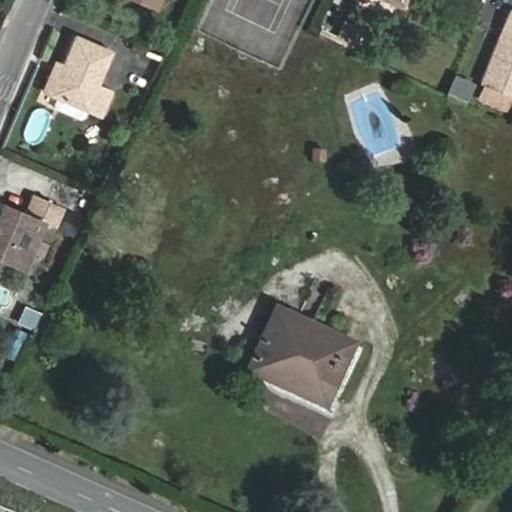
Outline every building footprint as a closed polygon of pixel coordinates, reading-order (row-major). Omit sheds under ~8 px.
[(362,0),(369,3),(369,0),(378,0),(405,11),(409,0),(362,0)] [(511,94),(511,11),(510,11),(482,82),(511,94)] [(345,20),(336,40),(359,51),(369,30),(345,20)] [(85,111),(110,51),(75,36),(50,97),(79,109),(85,111)] [(79,109),(50,97),(46,105),(76,117),(79,109)] [(0,261),(22,271),(43,221),(1,203),(0,204),(0,261)] [(327,393),(350,342),(274,308),(248,368),(266,377),(270,367),(327,393)] [(14,325),(31,332),(38,316),(21,309),(14,325)] [(0,350),(0,353),(12,359),(22,335),(13,330),(9,339),(6,338),(0,350)]
